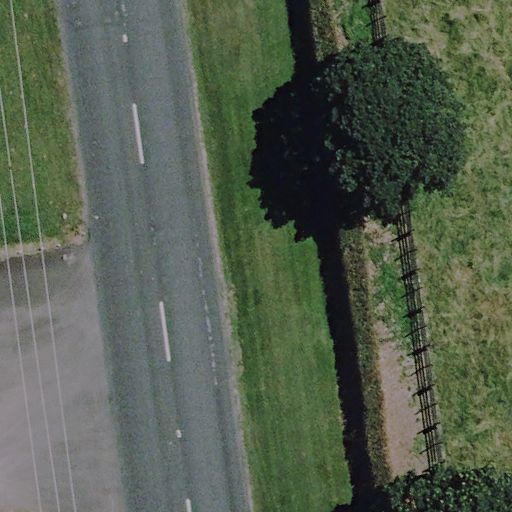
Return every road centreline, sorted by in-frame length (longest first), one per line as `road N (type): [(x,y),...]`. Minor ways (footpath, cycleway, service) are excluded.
road 1 (unclassified): [(117,0),(186,511)]
road 2 (unknown): [(170,389),(0,416)]
